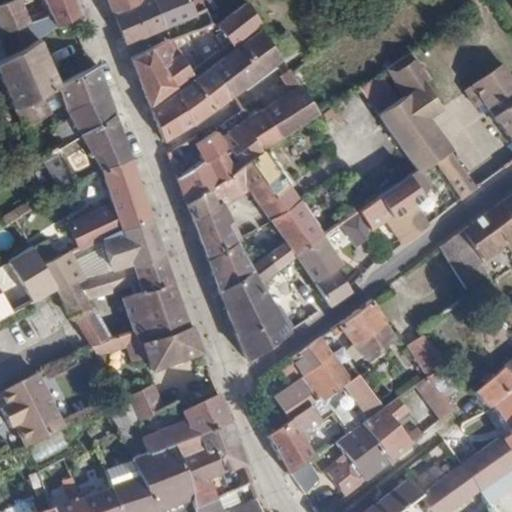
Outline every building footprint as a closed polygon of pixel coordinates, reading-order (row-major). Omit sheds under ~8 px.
[(0,0),(0,31),(2,36),(48,14),(54,27),(70,19),(78,15),(71,0),(0,0)] [(140,0),(106,0),(111,12),(140,0)] [(140,0),(111,12),(124,44),(163,28),(152,0),(140,0)] [(152,0),(163,28),(194,15),(188,0),(152,0)] [(259,24),(245,2),(218,24),(231,45),(259,24)] [(2,36),(8,49),(32,38),(54,27),(48,14),(2,36)] [(0,53),(8,49),(2,36),(0,31),(0,53)] [(280,59),(261,31),(207,69),(227,98),(231,96),(280,59)] [(32,38),(8,49),(0,53),(0,71),(15,103),(37,92),(55,84),(32,38)] [(168,39),(130,58),(148,105),(184,79),(169,42),(168,39)] [(384,70),(402,97),(376,115),(414,172),(430,162),(447,150),(426,118),(440,107),(422,82),(425,81),(407,53),(384,70)] [(81,135),(111,114),(94,66),(89,69),(55,84),(64,103),(70,114),(51,123),(63,145),(81,135)] [(511,79),(502,66),(463,93),(481,118),(489,113),(511,143),(511,79)] [(207,69),(150,110),(161,143),(186,127),(202,116),(213,109),(227,98),(207,69)] [(64,103),(55,84),(37,92),(46,110),(64,103)] [(281,139),(319,113),(303,89),(264,115),(281,139)] [(37,92),(15,103),(24,122),(46,110),(37,92)] [(281,139),(264,115),(261,110),(252,115),(218,138),(224,147),(229,154),(251,140),(260,153),(264,151),(281,139)] [(99,172),(127,161),(111,114),(81,135),(99,172)] [(217,151),(224,147),(218,138),(214,133),(196,143),(192,144),(201,162),(174,179),(184,204),(208,189),(230,173),(217,151)] [(238,169),(260,153),(251,140),(229,154),(238,169)] [(238,169),(229,154),(224,147),(217,151),(230,173),(238,169)] [(460,200),(474,190),(447,150),(430,162),(460,200)] [(264,151),(260,153),(238,169),(248,185),(270,221),(297,203),(264,151)] [(148,221),(127,161),(99,172),(109,206),(66,226),(77,249),(101,239),(148,221)] [(248,185),(238,169),(230,173),(208,189),(217,206),(234,195),(248,185)] [(410,175),(353,213),(364,227),(366,230),(380,220),(398,247),(424,228),(406,202),(417,195),(416,193),(424,188),(414,172),(410,175)] [(208,189),(184,204),(206,265),(241,240),(246,238),(240,224),(229,229),(217,206),(208,189)] [(511,194),(500,204),(511,221),(511,194)] [(297,203),(270,221),(284,244),(265,256),(275,270),(294,257),(313,246),(321,241),(297,203)] [(511,255),(511,221),(500,204),(455,236),(474,269),(506,246),(511,255)] [(364,227),(353,213),(351,215),(343,222),(338,227),(356,247),(369,235),(366,230),(364,227)] [(110,271),(160,255),(148,221),(101,239),(110,271)] [(474,269),(455,236),(440,247),(469,296),(483,286),(474,269)] [(241,240),(206,265),(216,291),(249,269),(242,256),(248,253),(241,240)] [(343,267),(321,241),(313,246),(294,257),(326,306),(346,293),(344,290),(336,273),(343,267)] [(0,318),(53,289),(40,266),(28,249),(0,266),(0,318)] [(53,289),(80,281),(67,253),(40,266),(53,289)] [(184,325),(160,255),(110,271),(80,281),(53,289),(73,321),(91,313),(83,297),(136,283),(138,293),(121,298),(130,331),(105,339),(103,337),(88,344),(96,357),(140,342),(184,325)] [(249,269),(216,291),(243,362),(292,330),(280,312),(275,314),(257,285),(275,270),(265,256),(254,265),(249,269)] [(398,339),(369,299),(337,324),(366,363),(398,339)] [(73,321),(88,344),(103,337),(91,313),(73,321)] [(187,325),(184,325),(140,342),(150,371),(198,353),(187,325)] [(331,355),(318,338),(276,369),(291,390),(306,410),(319,400),(302,377),(331,355)] [(445,363),(421,338),(408,351),(430,375),(439,368),(445,363)] [(319,400),(322,404),(347,386),(352,383),(331,355),(302,377),(319,400)] [(492,408),(511,390),(511,360),(474,394),(490,410),(492,408)] [(439,368),(430,375),(426,378),(443,401),(456,392),(439,368)] [(14,426),(25,448),(63,429),(35,373),(0,390),(0,399),(5,408),(0,411),(9,428),(14,426)] [(443,401),(426,378),(414,387),(440,422),(452,413),(443,401)] [(137,423),(161,411),(150,386),(136,393),(128,398),(137,423)] [(346,436),(360,427),(371,419),(347,386),(322,404),(346,436)] [(278,408),(289,422),(304,411),(306,410),(291,390),(273,403),(278,408)] [(510,435),(511,433),(511,390),(492,408),(510,435)] [(170,453),(229,428),(216,398),(178,413),(181,422),(138,441),(145,454),(167,447),(170,453)] [(304,411),(310,420),(318,415),(338,442),(346,436),(322,404),(319,400),(306,410),(304,411)] [(388,465),(410,447),(392,423),(405,414),(395,401),(382,410),(371,419),(360,427),(388,465)] [(269,415),(275,432),(289,422),(278,408),(269,415)] [(289,474),(290,473),(315,458),(305,442),(310,439),(306,432),(315,427),(310,420),(304,411),(289,422),(275,432),(267,438),(289,474)] [(345,499),(365,483),(388,465),(360,427),(346,436),(338,442),(336,445),(345,456),(335,463),(338,468),(327,476),(345,499)] [(244,469),(229,428),(170,453),(189,504),(190,511),(216,500),(209,483),(244,469)] [(511,433),(510,435),(459,467),(481,493),(511,470),(511,433)] [(167,447),(145,454),(130,460),(136,479),(108,489),(116,511),(167,511),(189,504),(170,453),(167,447)] [(386,496),(397,511),(401,511),(418,499),(445,478),(437,465),(413,484),(411,481),(407,484),(405,483),(386,496)] [(428,511),(455,511),(481,493),(459,467),(445,478),(418,499),(428,511)] [(116,511),(108,489),(78,499),(82,511),(116,511)] [(397,511),(386,496),(363,511),(397,511)] [(82,511),(78,499),(48,510),(49,511),(82,511)] [(219,511),(216,500),(190,511),(219,511)] [(260,511),(256,500),(238,508),(239,511),(236,511),(260,511)]
